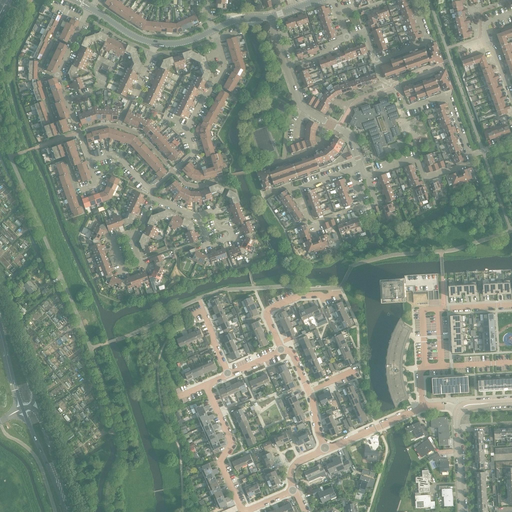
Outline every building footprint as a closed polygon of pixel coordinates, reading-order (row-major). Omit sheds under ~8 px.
[(114,0),(110,7),(109,7),(109,8),(114,11),(121,2),(119,0),(118,2),(115,0),(114,0)] [(225,0),(216,0),(216,8),(226,9),(226,4),(225,4),(225,0)] [(463,0),(452,3),(453,8),(463,6),(462,3),(466,2),(465,0),(463,0)] [(121,2),(114,11),(119,15),(125,6),(122,4),(123,3),(121,2)] [(408,2),(398,5),(400,10),(408,7),(407,5),(409,4),(408,2)] [(125,6),(119,15),(124,18),(130,8),(129,7),(128,9),(125,6)] [(316,9),(318,14),(330,10),(329,8),(326,9),(325,6),(316,9)] [(408,7),(400,10),(402,15),(414,11),(413,8),(410,10),(409,7),(408,7)] [(130,8),(124,18),(129,22),(129,21),(134,13),(131,11),(132,10),(130,8)] [(379,9),(378,10),(376,10),(379,19),(380,20),(385,18),(382,10),(380,11),(379,9)] [(330,10),(318,14),(320,19),(328,16),(328,14),(331,13),(330,10)] [(372,14),(368,16),(376,20),(379,19),(376,10),(371,12),(372,14)] [(414,11),(402,15),(404,20),(411,18),(412,18),(411,15),(415,14),(414,11)] [(54,13),(51,19),(58,22),(61,16),(54,13)] [(129,21),(134,24),(141,14),(140,13),(138,16),(134,13),(129,21)] [(141,14),(134,24),(139,28),(144,20),(141,18),(143,15),(141,14)] [(193,16),(189,18),(193,26),(199,23),(195,15),(194,14),(192,14),(193,16)] [(303,14),(302,14),(300,15),(304,24),(309,22),(306,15),(304,16),(303,14)] [(184,16),(182,17),(187,28),(193,26),(189,18),(185,20),(184,16)] [(328,16),(320,19),(322,24),(331,21),(330,18),(329,19),(328,16)] [(376,20),(368,16),(369,20),(367,21),(369,26),(374,24),(377,23),(377,24),(376,20)] [(73,26),(74,27),(76,27),(77,28),(79,22),(69,17),(68,18),(69,18),(69,17),(69,18),(69,19),(68,19),(66,22),(70,24),(73,26)] [(178,23),(179,24),(182,31),(187,28),(182,17),(181,18),(182,21),(178,23)] [(293,17),(291,18),(290,18),(294,28),(299,26),(296,18),(294,19),(293,17)] [(51,19),(49,24),(55,27),(58,22),(51,19)] [(73,26),(70,24),(66,22),(64,21),(63,22),(64,22),(65,22),(64,24),(63,23),(61,27),(73,33),(76,27),(74,27),(73,26)] [(331,21),(322,24),(324,30),(332,27),(331,24),(332,24),(331,21)] [(415,22),(406,25),(407,30),(415,28),(414,25),(416,25),(415,22)] [(49,24),(46,30),(52,32),(52,33),(53,33),(55,27),(49,24)] [(173,25),(173,32),(172,33),(177,33),(179,32),(180,34),(183,33),(182,31),(179,24),(176,25),(173,25)] [(59,30),(60,31),(60,32),(59,32),(68,37),(69,37),(71,38),(73,33),(61,27),(59,30)] [(332,27),(324,30),(325,35),(335,31),(334,29),(333,29),(332,27)] [(497,35),(499,40),(498,40),(498,41),(498,43),(499,43),(500,43),(501,46),(508,44),(506,39),(511,36),(511,30),(511,27),(506,29),(507,31),(505,32),(504,29),(501,30),(502,33),(497,35)] [(376,30),(371,32),(372,35),(374,34),(374,36),(382,34),(380,28),(379,29),(376,30)] [(45,29),(43,35),(49,38),(52,33),(52,32),(46,30),(45,29)] [(335,31),(325,35),(327,40),(336,37),(335,34),(336,34),(335,31)] [(57,36),(58,36),(57,38),(57,37),(56,37),(56,38),(67,43),(69,37),(68,37),(59,32),(57,36)] [(99,33),(93,35),(95,42),(100,40),(105,42),(107,38),(108,36),(99,32),(99,33)] [(418,33),(409,36),(411,41),(423,37),(422,34),(419,35),(418,33)] [(375,39),(373,40),(374,42),(384,39),(382,34),(374,36),(375,39)] [(40,40),(41,41),(47,43),(49,38),(43,35),(40,40)] [(81,46),(82,46),(83,46),(87,48),(90,43),(95,42),(93,35),(86,37),(85,37),(81,46)] [(236,37),(227,39),(226,40),(228,46),(239,43),(239,40),(237,41),(236,37)] [(105,42),(103,46),(106,47),(105,50),(107,51),(112,40),(107,38),(105,42)] [(112,40),(107,51),(109,52),(112,54),(113,51),(117,43),(112,40)] [(41,41),(38,46),(45,49),(48,44),(47,43),(41,41)] [(55,47),(54,46),(54,47),(65,52),(68,46),(57,41),(55,45),(56,46),(55,47)] [(430,62),(431,67),(444,62),(443,61),(437,42),(434,43),(428,45),(430,51),(428,51),(427,49),(426,50),(428,55),(430,62)] [(112,54),(111,54),(114,56),(114,55),(117,56),(122,45),(117,43),(113,51),(112,54)] [(239,43),(228,46),(229,51),(239,49),(238,45),(240,45),(239,43)] [(316,43),(311,45),(314,54),(317,53),(316,51),(319,50),(316,43)] [(500,50),(501,52),(511,48),(511,47),(510,43),(508,44),(501,46),(503,49),(500,50)] [(361,45),(361,46),(360,46),(363,55),(368,53),(365,44),(362,45),(361,45)] [(379,49),(377,50),(378,53),(387,49),(386,44),(378,47),(379,49)] [(122,45),(117,56),(119,57),(120,54),(123,55),(125,51),(127,47),(122,45)] [(125,51),(130,54),(132,59),(138,57),(136,51),(136,49),(127,45),(127,47),(125,51)] [(311,45),(306,47),(309,54),(311,53),(312,55),(314,54),(311,45)] [(38,46),(36,52),(42,55),(45,49),(38,46)] [(83,46),(82,46),(80,51),(91,57),(92,54),(89,53),(91,50),(87,48),(83,46)] [(357,46),(357,47),(355,48),(358,57),(363,55),(360,46),(359,46),(357,46)] [(54,49),(53,49),(52,52),(62,57),(65,52),(54,47),(54,48),(55,47),(55,48),(54,49)] [(301,48),(296,50),(298,58),(301,57),(302,59),(304,58),(301,48)] [(350,49),(351,49),(350,50),(353,58),(358,57),(355,48),(352,49),(352,48),(350,49)] [(511,48),(501,52),(501,54),(504,53),(505,56),(511,53),(511,48)] [(239,49),(229,51),(231,57),(242,54),(242,52),(240,52),(239,49)] [(347,51),(344,52),(345,53),(348,60),(353,58),(350,50),(349,50),(348,49),(347,50),(347,51)] [(415,51),(418,59),(428,55),(426,50),(426,49),(423,50),(423,49),(418,50),(418,49),(415,50),(415,51)] [(182,53),(182,55),(183,55),(184,60),(189,58),(194,60),(197,54),(191,51),(191,50),(182,53)] [(80,51),(78,56),(86,60),(87,57),(90,59),(91,57),(80,51)] [(342,51),(340,52),(339,52),(342,62),(348,60),(345,53),(342,53),(342,51)] [(406,56),(404,57),(406,63),(416,60),(413,51),(412,51),(409,52),(410,53),(406,55),(406,56)] [(413,51),(416,60),(419,69),(421,68),(418,59),(415,51),(413,51)] [(42,55),(36,52),(33,57),(40,60),(42,55)] [(52,55),(51,54),(49,58),(61,63),(64,58),(62,57),(52,52),(51,53),(52,53),(53,53),(52,55)] [(477,53),(472,55),(475,64),(480,63),(483,71),(492,67),(491,65),(488,66),(484,54),(478,56),(477,53)] [(197,54),(194,60),(199,63),(201,68),(208,66),(205,57),(203,57),(197,54)] [(242,54),(231,57),(233,63),(234,63),(242,60),(241,57),(243,56),(242,54)] [(182,55),(177,57),(182,69),(184,68),(183,65),(186,64),(184,60),(183,55),(182,55)] [(332,57),(332,55),(329,56),(332,66),(337,64),(335,56),(332,57)] [(428,55),(418,59),(421,68),(424,67),(424,65),(428,64),(427,62),(430,62),(428,55)] [(472,55),(467,57),(470,66),(475,64),(472,55)] [(78,56),(76,61),(87,66),(88,64),(85,63),(86,60),(78,56)] [(134,64),(131,69),(136,72),(137,73),(141,64),(140,63),(138,57),(132,59),(134,64)] [(160,68),(161,68),(162,68),(166,70),(169,65),(174,64),(174,63),(172,59),(172,57),(162,60),(163,61),(160,68)] [(177,57),(172,59),(174,63),(174,64),(175,68),(178,67),(179,70),(182,69),(177,57)] [(393,58),(393,59),(396,67),(406,63),(404,57),(401,58),(401,57),(397,58),(396,57),(393,58)] [(470,66),(467,57),(461,59),(464,68),(470,66)] [(47,63),(57,68),(58,69),(61,63),(49,58),(47,61),(48,62),(48,63),(47,63)] [(321,59),(320,59),(319,60),(322,69),(327,67),(325,60),(322,61),(321,59)] [(391,59),(394,67),(397,76),(399,76),(396,67),(393,59),(391,59)] [(230,66),(231,67),(245,69),(242,60),(234,63),(234,65),(230,66)] [(416,60),(406,63),(408,69),(411,68),(411,70),(415,68),(416,70),(419,69),(416,60)] [(76,61),(73,66),(78,68),(81,70),(83,67),(86,68),(87,66),(76,61)] [(45,68),(44,68),(44,69),(55,74),(57,68),(47,63),(45,67),(46,67),(45,69),(44,69),(45,68)] [(406,63),(396,67),(399,76),(402,74),(402,73),(406,72),(405,70),(408,69),(406,63)] [(71,81),(73,80),(77,78),(75,73),(78,68),(73,66),(72,65),(67,74),(69,74),(71,81)] [(203,73),(201,78),(205,81),(207,81),(210,75),(211,75),(208,66),(201,68),(203,73)] [(245,69),(231,67),(230,68),(234,71),(233,72),(233,73),(240,77),(241,77),(245,69)] [(394,67),(391,69),(388,70),(385,71),(382,72),(384,78),(389,76),(389,78),(393,76),(394,77),(397,76),(394,67)] [(492,67),(483,71),(484,76),(494,72),(492,67)] [(128,68),(126,73),(137,78),(138,76),(134,74),(136,72),(131,69),(128,68)] [(156,69),(155,71),(167,77),(169,72),(166,70),(162,68),(161,68),(160,71),(156,69)] [(445,92),(453,89),(446,69),(434,74),(436,78),(438,85),(439,88),(440,88),(440,90),(441,90),(441,88),(443,87),(445,92)] [(301,75),(299,76),(300,78),(310,75),(308,70),(300,72),(301,75)] [(167,77),(155,71),(154,74),(158,75),(157,78),(164,82),(167,77)] [(232,72),(229,77),(238,82),(239,79),(241,80),(242,78),(241,77),(240,77),(233,73),(233,72),(232,72)] [(494,72),(484,76),(486,81),(495,77),(496,79),(498,79),(496,75),(495,76),(494,72)] [(126,73),(124,78),(131,81),(132,79),(136,80),(137,78),(126,73)] [(375,73),(370,75),(373,83),(374,83),(376,83),(376,82),(378,81),(375,73)] [(370,75),(365,76),(368,85),(370,84),(371,85),(372,84),(373,83),(370,75)] [(365,76),(360,78),(363,87),(364,87),(366,86),(365,86),(368,85),(365,76)] [(56,77),(45,81),(45,82),(46,82),(47,83),(45,84),(47,87),(58,83),(56,77)] [(70,84),(70,87),(82,83),(80,77),(77,78),(73,80),(74,83),(70,84)] [(198,77),(196,82),(207,87),(208,85),(204,83),(205,81),(201,78),(198,77)] [(229,77),(226,83),(236,88),(237,86),(236,85),(238,82),(229,77)] [(495,77),(486,81),(488,86),(497,83),(496,79),(495,77)] [(124,78),(121,83),(133,88),(134,86),(130,84),(131,81),(124,78)] [(152,79),(151,81),(162,86),(164,82),(157,78),(156,81),(152,79)] [(360,78),(355,80),(358,89),(360,88),(362,88),(362,87),(363,87),(360,78)] [(425,79),(428,88),(438,85),(436,78),(433,79),(433,78),(429,79),(428,78),(425,79)] [(431,96),(428,88),(425,79),(423,80),(426,89),(429,97),(431,96)] [(305,85),(303,86),(304,89),(313,85),(311,80),(304,83),(305,85)] [(355,80),(350,82),(353,91),(354,90),(354,91),(356,90),(355,90),(358,89),(355,80)] [(416,85),(414,86),(416,92),(426,89),(423,80),(420,81),(420,82),(416,84),(416,85)] [(40,81),(32,84),(34,89),(40,87),(40,88),(41,87),(42,87),(40,81)] [(162,86),(151,81),(150,83),(154,85),(152,88),(160,91),(162,86)] [(196,82),(193,87),(197,89),(201,90),(202,88),(206,89),(207,87),(196,82)] [(350,82),(344,84),(348,92),(350,91),(350,92),(352,91),(353,91),(350,82)] [(59,83),(58,83),(47,87),(47,88),(47,87),(48,87),(49,89),(48,89),(49,93),(61,89),(59,83)] [(82,83),(70,87),(71,89),(75,88),(76,91),(84,88),(82,83)] [(121,83),(119,88),(126,91),(128,88),(131,90),(133,88),(121,83)] [(223,88),(224,89),(232,93),(234,90),(235,90),(236,88),(226,83),(223,88)] [(497,83),(488,86),(490,91),(499,88),(500,89),(501,89),(500,85),(498,86),(497,83)] [(339,84),(333,87),(338,96),(340,95),(340,96),(342,95),(341,94),(342,94),(339,85),(340,85),(339,84)] [(344,84),(340,85),(339,85),(342,94),(343,94),(344,94),(345,94),(345,93),(348,92),(344,84)] [(409,85),(408,86),(411,95),(416,94),(417,93),(416,92),(414,86),(413,84),(411,85),(411,84),(409,85)] [(190,85),(187,90),(199,95),(200,93),(196,91),(197,89),(193,87),(190,85)] [(438,85),(428,88),(431,96),(431,97),(435,96),(434,94),(438,93),(438,92),(440,91),(440,90),(440,88),(439,88),(438,85)] [(405,86),(406,87),(403,88),(406,97),(411,95),(408,86),(407,86),(405,86)] [(34,89),(33,90),(35,95),(43,93),(41,87),(40,88),(40,87),(34,89)] [(338,96),(333,87),(328,91),(335,99),(336,98),(337,97),(338,96)] [(126,91),(119,88),(117,93),(124,96),(128,98),(129,96),(125,94),(126,91)] [(147,89),(146,91),(157,96),(160,91),(152,88),(151,90),(147,89)] [(499,88),(490,91),(492,96),(501,93),(500,89),(499,88)] [(61,89),(49,93),(50,97),(51,96),(52,98),(51,98),(51,99),(62,95),(63,94),(61,89)] [(185,89),(182,94),(185,95),(192,98),(194,96),(198,98),(199,95),(187,90),(185,89)] [(426,89),(416,92),(417,93),(416,94),(418,99),(421,98),(421,99),(425,97),(426,99),(429,98),(429,97),(426,89)] [(221,90),(218,95),(226,100),(228,96),(229,97),(230,95),(229,94),(221,90)] [(157,96),(146,91),(145,93),(149,95),(148,98),(155,101),(157,96)] [(335,99),(328,91),(323,95),(331,101),(333,100),(333,101),(334,100),(334,99),(335,99)] [(43,93),(35,95),(37,101),(45,99),(43,93)] [(501,93),(492,96),(493,101),(503,98),(503,100),(505,99),(504,95),(502,96),(501,93)] [(63,101),(64,100),(62,95),(51,99),(52,102),(53,102),(54,104),(53,104),(63,101)] [(185,95),(183,100),(194,105),(195,103),(191,101),(192,98),(185,95)] [(218,95),(216,98),(215,100),(224,106),(225,104),(224,103),(226,100),(218,95)] [(320,100),(311,95),(307,103),(325,114),(330,106),(329,105),(329,106),(320,100)] [(323,95),(320,100),(329,106),(329,105),(329,104),(330,105),(331,103),(330,103),(331,101),(323,95)] [(392,121),(393,120),(399,118),(394,103),(390,105),(387,97),(380,100),(381,104),(374,106),(374,108),(371,109),(369,104),(361,107),(362,110),(359,111),(358,108),(354,109),(355,113),(353,118),(352,117),(348,124),(355,127),(356,126),(360,128),(361,130),(365,129),(365,130),(369,129),(375,145),(373,146),(377,157),(385,154),(381,145),(385,144),(385,146),(388,145),(387,143),(394,141),(393,137),(400,134),(398,127),(394,128),(392,121)] [(155,101),(148,98),(146,100),(143,98),(141,101),(145,103),(153,106),(155,101)] [(503,98),(493,101),(495,106),(504,103),(503,100),(503,98)] [(183,100),(180,105),(188,108),(189,105),(193,107),(194,105),(183,100)] [(215,100),(212,106),(220,110),(222,106),(223,107),(224,106),(215,100)] [(53,104),(52,105),(53,105),(53,106),(52,107),(54,110),(65,106),(63,101),(53,104)] [(42,102),(34,104),(36,110),(44,107),(42,102)] [(435,107),(437,113),(445,110),(445,109),(444,107),(448,106),(447,103),(435,107)] [(504,103),(495,106),(497,111),(506,108),(507,110),(509,109),(507,106),(506,106),(504,103)] [(180,105),(178,110),(189,115),(190,113),(186,111),(188,108),(180,105)] [(66,106),(65,106),(54,110),(54,111),(55,110),(55,112),(54,112),(56,116),(68,112),(66,106)] [(212,106),(209,111),(217,115),(219,112),(222,113),(223,112),(220,110),(212,106)] [(44,107),(36,110),(38,116),(46,113),(44,107)] [(506,108),(497,111),(499,117),(508,113),(507,110),(506,108)] [(445,110),(437,113),(439,118),(446,115),(445,113),(447,112),(446,109),(445,109),(445,110)] [(82,110),(83,113),(84,114),(87,122),(87,123),(91,121),(91,122),(92,122),(88,111),(86,112),(85,110),(82,110)] [(128,113),(124,121),(124,122),(128,123),(127,124),(128,124),(133,114),(130,113),(131,111),(129,110),(128,113)] [(189,115),(178,110),(176,115),(183,118),(184,115),(188,117),(189,115)] [(80,111),(77,112),(78,116),(82,125),(86,123),(86,124),(87,123),(87,122),(84,114),(83,113),(80,114),(80,111)] [(209,111),(206,116),(217,122),(218,121),(215,119),(217,115),(209,111)] [(68,112),(56,116),(57,120),(58,120),(59,121),(58,121),(58,122),(68,118),(70,117),(68,112)] [(46,113),(38,116),(40,122),(48,119),(46,113)] [(133,114),(128,124),(129,125),(130,124),(134,126),(139,114),(137,113),(136,116),(133,114)] [(139,114),(134,126),(137,128),(138,129),(143,119),(140,118),(141,115),(139,114)] [(206,116),(203,121),(204,122),(211,126),(213,122),(216,124),(217,122),(206,116)] [(58,122),(55,123),(58,130),(59,134),(74,129),(70,117),(68,118),(58,122)] [(143,119),(138,129),(139,129),(143,130),(150,120),(148,118),(146,121),(143,119)] [(48,119),(40,122),(42,127),(49,125),(50,124),(48,119)] [(150,120),(143,130),(145,133),(145,134),(153,127),(151,124),(153,122),(150,120)] [(306,127),(305,136),(316,135),(316,130),(319,125),(310,120),(306,127)] [(450,120),(440,123),(442,128),(450,125),(449,123),(451,122),(450,120)] [(199,123),(196,130),(208,131),(211,126),(204,122),(203,121),(201,124),(199,123)] [(49,125),(42,127),(44,133),(56,129),(54,123),(50,124),(49,125)] [(508,123),(502,125),(506,137),(508,136),(507,134),(511,132),(508,123)] [(450,125),(442,128),(444,133),(456,129),(455,126),(451,127),(450,125)] [(502,125),(497,127),(500,136),(504,135),(505,137),(506,137),(502,125)] [(153,127),(145,134),(146,135),(149,138),(159,129),(157,127),(155,129),(153,127)] [(497,127),(492,129),(496,140),(498,140),(497,137),(500,136),(497,127)] [(108,128),(108,138),(110,138),(109,142),(111,142),(112,139),(116,140),(118,133),(119,133),(119,132),(113,130),(111,128),(108,128)] [(56,129),(44,133),(47,139),(58,135),(56,129)] [(159,129),(149,138),(152,141),(153,142),(161,135),(159,132),(161,131),(159,129)] [(456,129),(444,133),(446,138),(453,135),(453,136),(454,135),(453,133),(457,132),(456,129)] [(496,140),(492,129),(484,132),(487,140),(490,139),(490,140),(494,139),(494,141),(496,140)] [(208,131),(196,130),(198,137),(200,136),(201,140),(210,137),(208,131)] [(91,132),(92,133),(94,141),(98,140),(98,142),(100,141),(97,131),(91,132)] [(118,133),(116,140),(120,141),(120,143),(121,144),(125,133),(119,132),(119,133),(118,133)] [(86,134),(86,136),(88,143),(89,147),(90,146),(90,143),(94,142),(94,141),(92,133),(86,134)] [(125,133),(121,144),(123,144),(124,142),(128,144),(128,143),(130,135),(125,133)] [(130,135),(128,143),(131,143),(133,146),(138,141),(139,140),(140,139),(138,137),(137,138),(135,136),(130,135)] [(161,135),(153,142),(153,143),(154,142),(157,146),(166,137),(165,135),(163,137),(161,135)] [(316,135),(305,136),(305,141),(307,148),(317,144),(315,140),(316,135)] [(166,137),(157,146),(160,149),(159,149),(160,150),(168,142),(166,140),(168,138),(166,137)] [(210,137),(201,140),(203,145),(211,143),(210,139),(212,138),(211,137),(210,137)] [(321,153),(319,153),(317,154),(314,155),(315,157),(317,163),(320,169),(319,169),(320,170),(352,158),(347,143),(341,140),(336,137),(335,139),(334,139),(333,140),(334,141),(333,143),(332,142),(331,144),(332,144),(331,146),(330,147),(329,146),(328,147),(328,148),(327,149),(326,148),(325,150),(324,152),(322,152),(322,151),(320,152),(321,153)] [(78,138),(63,144),(71,167),(74,166),(73,166),(85,162),(86,162),(78,138)] [(133,146),(132,146),(135,149),(132,152),(134,153),(136,151),(142,145),(143,144),(139,140),(138,141),(133,146)] [(457,140),(448,143),(449,148),(457,146),(456,143),(458,143),(457,140)] [(168,142),(160,150),(161,151),(161,150),(164,154),(174,145),(172,143),(170,145),(168,142)] [(211,143),(203,145),(204,151),(215,148),(214,147),(213,147),(211,143)] [(302,150),(299,143),(289,146),(291,154),(302,150)] [(62,144),(50,148),(52,154),(64,150),(62,144)] [(136,151),(138,153),(137,155),(139,156),(148,148),(143,144),(143,145),(143,144),(142,145),(136,151)] [(174,145),(164,154),(167,157),(167,158),(175,150),(173,148),(175,146),(174,145)] [(148,148),(139,156),(140,158),(142,157),(144,160),(152,153),(148,148)] [(215,148),(204,151),(206,157),(210,156),(215,155),(215,154),(214,150),(215,150),(215,148)] [(64,150),(52,154),(54,160),(66,156),(64,150)] [(175,150),(167,158),(168,159),(168,158),(171,162),(181,153),(179,151),(177,153),(175,150)] [(461,150),(451,153),(453,158),(461,156),(460,156),(460,153),(462,153),(461,150)] [(152,153),(144,160),(147,162),(145,164),(147,165),(156,157),(152,153)] [(212,168),(208,169),(210,176),(210,178),(211,179),(223,175),(221,168),(225,167),(224,163),(223,163),(220,153),(215,154),(215,155),(210,156),(212,161),(211,162),(212,168)] [(425,159),(423,159),(424,162),(433,159),(432,153),(424,156),(425,159)] [(461,156),(453,158),(455,164),(467,160),(466,157),(462,158),(461,155),(460,156),(461,156)] [(304,157),(305,159),(308,166),(317,163),(315,157),(313,157),(312,156),(308,157),(308,156),(304,157)] [(156,157),(147,165),(149,167),(150,166),(152,168),(152,169),(158,163),(159,162),(160,162),(156,157)] [(308,166),(305,159),(304,157),(302,158),(305,167),(308,175),(310,174),(308,166)] [(296,163),(293,164),(295,170),(305,167),(302,158),(299,159),(299,161),(295,162),(296,163)] [(73,166),(74,166),(75,170),(76,169),(76,171),(75,171),(88,167),(86,161),(86,162),(85,162),(73,166)] [(57,169),(54,170),(55,172),(66,168),(64,162),(56,165),(57,169)] [(152,168),(150,171),(151,172),(154,170),(156,173),(162,168),(162,167),(163,167),(159,162),(158,163),(152,169),(152,168)] [(182,170),(184,172),(186,174),(192,169),(193,168),(190,165),(191,164),(189,162),(188,164),(182,170)] [(317,163),(308,166),(310,174),(311,175),(314,174),(313,172),(318,171),(317,170),(319,169),(320,169),(317,163)] [(283,165),(283,166),(286,174),(295,170),(293,164),(291,165),(290,164),(286,165),(286,164),(283,165)] [(413,164),(404,167),(406,173),(416,169),(415,167),(413,167),(413,164)] [(286,174),(283,166),(283,165),(279,166),(282,175),(285,183),(289,182),(286,174)] [(206,169),(202,170),(202,172),(203,172),(205,179),(210,178),(210,176),(208,169),(207,166),(205,166),(206,169)] [(273,172),(271,172),(270,172),(272,179),(282,175),(279,166),(276,167),(276,169),(272,170),(273,172)] [(88,167),(75,171),(76,172),(77,171),(77,173),(76,173),(78,177),(90,173),(88,167)] [(271,172),(270,170),(269,167),(257,172),(264,192),(272,189),(270,183),(272,183),(273,185),(274,184),(274,182),(272,179),(270,172),(271,172)] [(305,167),(295,170),(298,177),(300,176),(301,177),(305,176),(305,177),(308,176),(308,175),(305,167)] [(66,168),(55,172),(55,174),(58,172),(60,176),(66,174),(67,174),(68,174),(66,168)] [(156,173),(155,174),(159,177),(156,179),(157,180),(160,178),(167,172),(162,168),(156,173)] [(192,169),(186,174),(190,178),(192,178),(191,180),(194,181),(197,172),(197,170),(195,170),(193,168),(192,169)] [(463,171),(464,174),(472,178),(471,173),(473,173),(471,168),(463,171)] [(416,169),(406,173),(408,178),(416,175),(415,172),(416,172),(416,169)] [(197,170),(197,172),(194,181),(197,182),(198,180),(200,181),(205,179),(203,172),(202,172),(202,170),(200,171),(197,170)] [(295,170),(286,174),(289,182),(289,183),(292,182),(292,180),(296,179),(295,177),(298,177),(295,170)] [(90,173),(78,177),(79,181),(80,181),(80,182),(79,182),(80,183),(92,179),(90,173)] [(451,180),(453,185),(457,177),(456,173),(447,176),(449,181),(451,180)] [(60,181),(57,182),(58,184),(69,179),(67,174),(66,174),(60,176),(59,177),(60,181)] [(380,179),(378,180),(379,182),(388,179),(386,174),(379,176),(380,179)] [(464,174),(461,176),(464,184),(468,182),(468,180),(472,178),(464,174)] [(282,175),(272,179),(274,182),(274,184),(274,185),(277,184),(278,185),(282,184),(282,185),(285,184),(285,183),(282,175)] [(416,175),(408,178),(410,183),(418,180),(419,180),(418,177),(417,177),(416,175)] [(107,178),(106,180),(117,185),(120,180),(112,176),(111,180),(107,178)] [(457,177),(453,185),(458,183),(459,186),(464,184),(461,176),(457,177)] [(69,179),(58,184),(58,185),(61,184),(63,188),(71,185),(69,179)] [(344,179),(335,182),(337,187),(344,185),(343,182),(345,181),(344,179)] [(117,185),(106,180),(105,182),(109,184),(107,187),(115,191),(117,185)] [(168,187),(166,189),(167,191),(169,190),(171,192),(172,191),(180,184),(179,183),(178,184),(175,180),(168,187)] [(418,180),(410,183),(411,188),(423,184),(422,181),(419,182),(418,180)] [(438,181),(429,185),(434,198),(437,197),(435,191),(437,190),(441,189),(438,181)] [(180,184),(172,191),(171,192),(174,195),(172,196),(174,199),(182,188),(180,185),(180,184)] [(209,189),(211,194),(216,192),(221,194),(224,188),(218,185),(218,184),(208,187),(209,189)] [(383,189),(381,190),(382,193),(392,189),(390,184),(382,187),(383,189)] [(64,192),(61,193),(62,195),(73,191),(71,185),(63,188),(64,192)] [(425,186),(415,190),(420,203),(423,202),(423,204),(428,203),(427,200),(429,200),(425,186)] [(101,187),(101,188),(111,199),(115,191),(107,187),(106,189),(101,187)] [(101,193),(99,193),(102,202),(111,199),(101,188),(100,189),(101,193)] [(182,188),(174,199),(177,200),(178,198),(182,199),(187,189),(186,189),(185,189),(182,188)] [(187,189),(182,199),(186,201),(185,203),(187,205),(190,192),(187,190),(188,190),(187,189)] [(205,190),(204,190),(207,200),(210,199),(211,202),(214,201),(212,198),(211,194),(209,189),(205,190)] [(348,189),(339,192),(340,197),(348,195),(347,192),(349,192),(348,189)] [(231,199),(233,204),(238,202),(239,202),(240,202),(236,192),(235,193),(229,190),(226,196),(231,199)] [(278,196),(276,197),(279,202),(281,200),(288,195),(286,192),(287,191),(286,190),(280,194),(279,192),(276,193),(278,196)] [(73,191),(62,195),(62,197),(65,195),(67,199),(75,196),(73,191)] [(95,195),(94,191),(92,192),(96,204),(102,202),(99,193),(95,195)] [(135,191),(132,196),(145,202),(146,200),(142,198),(143,195),(135,191)] [(91,196),(88,197),(91,206),(96,204),(92,192),(90,193),(91,196)] [(387,199),(385,200),(385,201),(386,203),(396,200),(394,194),(386,197),(387,199)] [(83,195),(81,196),(82,200),(85,208),(91,206),(88,197),(84,199),(83,195)] [(288,195),(281,200),(284,205),(292,199),(292,198),(291,197),(289,195),(288,195)] [(310,200),(308,200),(309,203),(318,200),(316,195),(309,197),(310,200)] [(68,203),(65,205),(66,206),(77,202),(75,196),(67,199),(68,203)] [(132,196),(130,201),(139,205),(141,203),(144,204),(145,202),(132,196)] [(292,199),(284,205),(287,209),(295,204),(294,202),(294,201),(293,200),(292,199)] [(352,199),(342,203),(344,208),(352,205),(351,203),(353,202),(352,199)] [(130,201),(128,206),(140,212),(141,210),(138,208),(139,205),(130,201)] [(77,202),(66,206),(66,208),(69,207),(71,211),(72,211),(72,210),(78,208),(79,207),(77,202)] [(231,208),(227,209),(228,212),(240,207),(239,202),(238,202),(233,204),(229,205),(231,208)] [(392,203),(383,207),(387,220),(391,219),(389,213),(391,212),(395,211),(392,203)] [(295,204),(287,209),(290,214),(298,208),(298,207),(297,206),(295,204)] [(313,210),(311,211),(312,213),(322,210),(320,205),(312,207),(313,210)] [(128,206),(126,211),(129,213),(134,215),(135,215),(136,212),(139,214),(140,212),(128,206)] [(73,214),(70,215),(71,217),(74,216),(83,213),(80,207),(79,207),(78,208),(72,210),(72,211),(73,214)] [(240,207),(228,212),(229,214),(232,213),(233,215),(242,212),(240,207)] [(298,208),(290,214),(293,218),(301,213),(300,211),(300,210),(299,209),(298,208)] [(165,211),(159,213),(161,220),(166,218),(171,220),(173,215),(174,215),(174,214),(165,210),(165,211)] [(322,210),(312,213),(313,216),(315,215),(316,218),(324,215),(322,210)] [(234,218),(231,219),(232,222),(244,217),(242,212),(233,215),(234,218)] [(127,218),(122,220),(124,225),(123,225),(124,225),(124,226),(131,224),(132,224),(136,216),(135,215),(134,215),(129,213),(127,218)] [(147,224),(148,224),(149,225),(153,227),(153,226),(156,222),(161,220),(159,213),(152,215),(151,215),(147,224)] [(301,213),(293,218),(296,223),(304,217),(304,216),(303,215),(301,213)] [(117,216),(116,214),(114,215),(119,227),(124,225),(123,225),(124,225),(122,220),(120,215),(117,216)] [(113,218),(110,219),(114,229),(119,227),(114,215),(112,216),(113,218)] [(171,220),(169,223),(169,224),(172,226),(171,228),(173,229),(179,217),(174,215),(173,215),(171,220)] [(179,217),(173,229),(175,230),(176,228),(179,229),(181,225),(183,220),(183,219),(179,217)] [(244,217),(232,222),(233,224),(236,223),(237,226),(241,224),(245,222),(246,222),(244,217)] [(106,218),(104,219),(105,222),(109,231),(114,229),(110,219),(107,220),(106,218)] [(181,225),(186,227),(188,232),(193,230),(193,231),(194,230),(195,230),(192,223),(193,222),(184,218),(183,219),(183,220),(181,225)] [(355,218),(354,218),(353,219),(356,228),(361,226),(358,218),(356,219),(355,218)] [(350,220),(350,221),(348,222),(351,230),(356,228),(353,219),(350,220)] [(242,227),(239,228),(239,230),(252,226),(250,221),(246,222),(245,222),(241,224),(242,227)] [(345,221),(344,222),(343,222),(346,232),(351,230),(348,222),(346,223),(345,221)] [(340,223),(340,225),(338,225),(341,234),(346,232),(343,222),(340,223)] [(97,224),(93,232),(101,236),(103,231),(106,230),(104,224),(100,225),(97,224)] [(149,225),(148,224),(146,229),(158,235),(159,232),(156,231),(158,228),(153,226),(153,227),(149,225)] [(307,224),(297,228),(299,233),(309,230),(308,227),(308,225),(307,226),(307,224)] [(252,226),(239,230),(240,233),(243,232),(244,234),(245,234),(251,232),(254,231),(252,226)] [(146,229),(144,234),(149,237),(153,239),(154,236),(157,237),(158,235),(146,229)] [(188,232),(185,233),(184,233),(186,239),(187,238),(199,234),(198,232),(195,233),(194,230),(193,231),(193,230),(188,232)] [(309,230),(299,233),(301,238),(310,235),(310,234),(310,232),(309,232),(309,230)] [(101,236),(93,232),(90,240),(92,241),(94,245),(99,243),(100,243),(99,240),(101,236)] [(244,234),(246,237),(243,242),(252,246),(254,241),(255,238),(252,236),(251,232),(245,234),(244,234)] [(143,249),(144,249),(148,247),(146,242),(149,237),(144,234),(143,233),(139,242),(140,243),(142,249),(143,249)] [(199,234),(187,238),(186,239),(188,244),(198,240),(196,237),(200,236),(199,234)] [(310,235),(301,238),(303,243),(311,240),(311,241),(312,240),(311,237),(312,237),(311,236),(310,235)] [(327,235),(318,238),(320,241),(328,245),(330,244),(327,235)] [(311,240),(303,243),(304,248),(307,247),(308,252),(312,244),(311,241),(311,240)] [(320,241),(316,243),(319,251),(324,249),(323,247),(328,245),(320,241)] [(241,247),(238,248),(239,248),(241,254),(245,252),(248,254),(249,251),(250,251),(252,246),(243,242),(241,247)] [(94,245),(92,246),(91,246),(93,252),(102,248),(103,248),(105,247),(104,245),(101,246),(100,243),(99,243),(94,245)] [(312,244),(308,252),(313,250),(314,253),(319,251),(316,243),(312,244)] [(144,249),(143,249),(145,254),(154,251),(157,250),(156,247),(154,248),(153,245),(148,247),(144,249)] [(220,246),(221,249),(219,250),(222,260),(227,258),(224,249),(223,245),(220,246)] [(236,249),(234,245),(232,246),(237,259),(242,257),(241,254),(239,248),(238,248),(236,249)] [(231,250),(228,251),(231,261),(237,259),(232,246),(230,247),(231,250)] [(94,254),(91,255),(92,257),(105,253),(103,248),(102,248),(93,252),(94,254)] [(195,248),(189,250),(191,255),(189,258),(192,259),(192,260),(197,262),(197,261),(201,253),(196,251),(195,248)] [(216,252),(215,248),(212,249),(217,261),(222,260),(219,250),(216,252)] [(211,253),(209,254),(209,255),(211,260),(212,263),(217,261),(212,249),(210,250),(211,253)] [(105,253),(92,257),(93,260),(95,259),(96,262),(107,258),(105,253)] [(201,253),(197,261),(197,262),(202,264),(202,263),(205,265),(207,262),(211,260),(209,255),(209,254),(206,255),(201,253)] [(153,258),(149,259),(150,262),(153,260),(154,263),(155,263),(161,261),(164,260),(162,255),(153,258)] [(97,265),(95,265),(96,268),(108,263),(107,258),(96,262),(97,265)] [(154,263),(156,266),(153,271),(162,275),(165,270),(164,269),(165,267),(162,265),(161,261),(155,263),(154,263)] [(108,263),(96,268),(97,270),(99,269),(100,272),(101,272),(110,268),(108,263)] [(110,268),(101,272),(100,272),(102,277),(105,276),(111,274),(111,273),(110,271),(114,270),(113,267),(110,268)] [(145,271),(140,273),(143,283),(146,282),(147,284),(149,284),(148,280),(145,271)] [(151,275),(148,277),(151,283),(155,281),(158,282),(159,279),(160,280),(162,275),(153,271),(151,275)] [(105,276),(107,280),(105,283),(108,284),(108,285),(113,287),(117,278),(112,276),(111,273),(111,274),(105,276)] [(140,273),(135,275),(139,287),(141,287),(141,284),(143,283),(140,273)] [(128,279),(125,280),(127,286),(128,289),(133,287),(130,278),(130,277),(129,274),(126,275),(128,279)] [(381,280),(381,285),(382,303),(406,302),(406,293),(413,292),(413,295),(428,294),(428,300),(439,300),(438,274),(405,276),(405,279),(381,280)] [(135,275),(130,277),(130,278),(133,287),(136,286),(137,288),(139,287),(135,275)] [(117,278),(113,287),(118,290),(118,289),(121,290),(123,287),(127,286),(125,280),(122,281),(117,278)] [(20,291),(20,290),(22,292),(26,289),(30,294),(37,289),(36,289),(37,288),(35,285),(34,286),(29,280),(23,285),(21,287),(18,283),(15,285),(20,291)] [(213,300),(210,302),(213,308),(221,304),(219,301),(222,300),(221,295),(212,298),(213,300)] [(243,301),(246,306),(254,303),(251,297),(243,301)] [(334,305),(336,311),(344,308),(342,302),(334,305)] [(254,303),(246,306),(249,312),(256,309),(254,303)] [(221,304),(213,308),(215,313),(223,310),(221,304)] [(317,305),(311,308),(314,315),(320,313),(321,315),(324,314),(321,308),(318,309),(317,305)] [(311,308),(305,310),(309,318),(314,315),(311,308)] [(344,308),(336,311),(339,317),(347,313),(344,308)] [(246,320),(248,323),(254,320),(252,317),(259,314),(256,309),(249,312),(251,318),(246,320)] [(223,310),(215,313),(218,319),(226,315),(223,310)] [(309,318),(305,310),(299,313),(303,321),(309,318)] [(278,314),(280,320),(288,317),(286,311),(285,311),(278,314)] [(347,313),(339,317),(341,323),(349,319),(347,313)] [(226,315),(218,319),(220,325),(228,321),(226,315)] [(288,317),(280,320),(283,326),(291,322),(288,317)] [(349,319),(341,323),(344,328),(352,325),(349,319)] [(387,365),(387,368),(387,371),(388,373),(388,376),(388,378),(388,381),(389,384),(389,386),(390,388),(390,391),(391,393),(392,395),(393,398),(393,400),(394,402),(396,405),(396,407),(400,402),(409,398),(408,396),(409,396),(410,396),(410,395),(410,394),(409,394),(407,394),(407,392),(406,391),(406,389),(405,387),(404,385),(404,383),(404,381),(403,378),(403,376),(403,374),(402,372),(405,372),(405,368),(402,368),(402,365),(402,363),(403,361),(403,359),(403,357),(403,354),(404,353),(404,350),(405,348),(405,345),(406,343),(407,341),(408,339),(408,337),(409,335),(410,333),(411,332),(412,333),(413,333),(414,332),(414,331),(413,331),(413,330),(412,330),(412,331),(411,331),(413,329),(404,324),(401,319),(400,320),(399,322),(398,324),(397,325),(396,328),(395,331),(394,333),(393,334),(392,337),(391,340),(391,343),(390,344),(390,346),(389,349),(389,351),(388,352),(388,354),(388,356),(388,358),(388,360),(387,363),(387,365)] [(254,320),(248,323),(249,326),(251,325),(253,330),(261,327),(259,321),(255,323),(254,320)] [(228,321),(220,325),(223,330),(227,329),(228,331),(234,329),(233,326),(232,326),(231,327),(228,321)] [(291,322),(283,326),(285,332),(293,328),(291,322)] [(261,327),(253,330),(256,336),(264,332),(261,327)] [(293,328),(285,332),(288,337),(292,336),(293,338),(299,336),(297,333),(296,334),(293,328)] [(200,329),(194,332),(198,339),(204,337),(200,329)] [(223,337),(225,343),(233,339),(230,334),(235,332),(234,329),(228,331),(229,334),(223,337)] [(194,332),(189,334),(192,342),(198,339),(194,332)] [(264,332),(256,336),(258,342),(266,338),(264,332)] [(189,334),(183,337),(186,344),(192,342),(189,334)] [(334,337),(337,343),(345,339),(342,334),(334,337)] [(299,339),(302,345),(309,341),(307,336),(299,339)] [(186,344),(183,337),(177,339),(181,347),(186,344)] [(266,338),(258,342),(261,347),(269,344),(266,338)] [(233,339),(225,343),(228,348),(235,345),(233,339)] [(345,339),(337,343),(339,349),(347,345),(345,339)] [(309,341),(302,345),(304,351),(312,347),(309,341)] [(235,345),(228,348),(230,354),(238,351),(235,345)] [(347,345),(339,349),(342,354),(350,351),(347,345)] [(312,347),(304,351),(307,356),(314,353),(312,347)] [(238,351),(230,354),(233,360),(241,356),(238,351)] [(350,351),(342,354),(344,360),(352,356),(350,351)] [(314,353),(307,356),(309,362),(317,358),(314,353)] [(352,356),(344,360),(347,366),(355,362),(352,356)] [(317,358),(309,362),(312,368),(319,364),(317,358)] [(214,360),(208,363),(211,371),(217,368),(214,360)] [(208,363),(202,365),(206,373),(211,371),(208,363)] [(278,368),(280,373),(288,370),(286,364),(282,366),(281,363),(275,365),(276,369),(278,368)] [(319,364),(312,368),(314,373),(322,370),(319,364)] [(202,365),(197,368),(200,376),(206,373),(202,365)] [(197,368),(191,370),(194,378),(200,376),(197,368)] [(194,378),(191,370),(185,373),(188,381),(194,378)] [(288,370),(280,373),(283,379),(291,375),(288,370)] [(322,370),(314,373),(317,379),(325,376),(322,370)] [(267,374),(261,376),(265,384),(270,382),(267,374)] [(291,375),(283,379),(285,385),(293,381),(291,375)] [(261,376),(255,379),(259,387),(265,384),(261,376)] [(438,380),(433,380),(433,393),(439,392),(439,394),(446,393),(446,392),(451,392),(451,393),(469,392),(468,377),(456,377),(456,378),(445,379),(445,378),(438,378),(438,380)] [(259,387),(255,379),(250,381),(253,389),(259,387)] [(500,380),(498,380),(499,390),(508,390),(508,379),(506,379),(500,380)] [(243,380),(237,383),(241,390),(246,388),(243,380)] [(481,381),(479,381),(479,391),(489,391),(489,380),(487,380),(481,381)] [(491,380),(489,380),(489,391),(499,390),(498,380),(496,380),(491,380)] [(293,381),(285,385),(288,390),(286,391),(287,394),(293,391),(292,389),(296,387),(293,381)] [(237,383),(231,385),(235,393),(241,390),(237,383)] [(231,385),(226,388),(229,396),(235,393),(231,385)] [(345,389),(348,395),(355,391),(353,385),(345,389)] [(229,396),(226,388),(220,390),(223,398),(229,396)] [(330,391),(324,394),(328,402),(333,399),(334,401),(337,400),(334,394),(332,395),(330,391)] [(355,391),(348,395),(350,400),(358,397),(355,391)] [(328,402),(324,394),(318,396),(322,404),(328,402)] [(288,399),(290,405),(298,401),(296,396),(292,397),(291,395),(285,397),(286,400),(288,399)] [(358,397),(350,400),(353,406),(360,403),(358,397)] [(298,401),(290,405),(293,411),(301,407),(298,401)] [(360,403),(353,406),(355,412),(363,408),(360,403)] [(196,404),(190,406),(191,409),(194,408),(196,413),(209,407),(208,405),(204,407),(203,404),(197,407),(196,404)] [(234,412),(236,418),(244,414),(242,409),(244,408),(242,405),(237,407),(238,410),(234,412)] [(209,407),(196,413),(198,418),(207,414),(206,411),(210,409),(209,407)] [(301,407),(293,411),(295,416),(303,413),(301,407)] [(363,408),(355,412),(358,417),(365,414),(363,408)] [(324,418),(327,424),(335,421),(332,415),(334,414),(333,411),(327,414),(328,417),(324,418)] [(303,413),(295,416),(298,422),(296,423),(297,426),(303,423),(302,420),(306,419),(303,413)] [(207,414),(198,418),(200,422),(213,416),(212,414),(208,416),(207,414)] [(244,414),(236,418),(239,423),(247,420),(244,414)] [(365,414),(358,417),(360,423),(368,420),(365,414)] [(213,416),(200,422),(202,427),(211,423),(210,421),(214,419),(213,416)] [(447,417),(431,418),(432,428),(439,427),(440,445),(448,445),(448,439),(450,439),(449,426),(448,426),(447,417)] [(247,420),(239,423),(242,429),(249,426),(247,420)] [(335,421),(327,424),(329,430),(337,426),(335,421)] [(408,427),(405,428),(407,433),(413,430),(417,438),(425,435),(425,436),(428,435),(424,425),(421,426),(419,422),(409,426),(407,426),(408,427)] [(211,423),(202,427),(204,432),(218,426),(217,424),(212,426),(211,423)] [(218,426),(204,432),(206,436),(215,432),(214,430),(218,428),(218,426)] [(249,426),(242,429),(244,435),(252,431),(249,426)] [(337,426),(329,430),(332,436),(340,432),(337,426)] [(286,433),(280,435),(284,443),(290,441),(288,437),(290,436),(288,430),(285,431),(286,433)] [(306,433),(301,435),(304,443),(310,440),(309,437),(311,435),(309,430),(306,431),(306,433)] [(252,431),(244,435),(247,440),(254,437),(252,431)] [(215,432),(206,436),(208,441),(222,435),(221,433),(216,435),(215,432)] [(222,435),(208,441),(211,446),(219,442),(218,439),(223,437),(222,435)] [(284,443),(280,435),(275,438),(274,436),(271,437),(274,443),(276,442),(278,446),(284,443)] [(304,443),(301,435),(295,438),(299,446),(304,443)] [(254,437),(247,440),(249,446),(257,443),(254,437)] [(428,440),(416,448),(422,457),(435,449),(428,440)] [(269,441),(263,444),(265,450),(272,447),(269,441)] [(219,442),(211,446),(213,450),(218,448),(226,445),(225,442),(220,444),(219,442)] [(366,446),(365,450),(367,454),(366,457),(373,457),(372,461),(378,461),(379,452),(371,451),(368,445),(366,446)] [(263,456),(265,462),(273,458),(270,453),(266,454),(265,452),(259,454),(261,457),(263,456)] [(250,454),(244,457),(247,465),(253,462),(250,454)] [(434,459),(436,462),(440,462),(441,472),(442,472),(442,475),(448,474),(448,472),(449,472),(449,459),(442,459),(440,455),(434,459)] [(244,457),(238,459),(242,467),(247,465),(244,457)] [(334,462),(327,465),(331,475),(330,473),(344,467),(344,469),(351,466),(348,460),(342,463),(339,457),(333,459),(334,462)] [(263,469),(264,472),(270,470),(269,467),(275,464),(273,458),(265,462),(267,467),(263,469)] [(242,467),(238,459),(233,462),(236,470),(242,467)] [(200,467),(202,472),(211,468),(210,465),(215,463),(214,461),(200,467)] [(318,466),(304,472),(306,476),(305,476),(306,477),(307,479),(309,481),(313,480),(311,477),(321,473),(322,475),(326,473),(323,467),(319,469),(318,466)] [(211,468),(202,472),(204,476),(218,470),(217,468),(212,470),(211,468)] [(218,470),(204,476),(207,481),(215,477),(214,475),(219,473),(218,470)] [(270,470),(264,472),(266,475),(267,475),(270,480),(278,477),(275,471),(271,472),(270,470)] [(423,477),(416,477),(416,483),(419,482),(419,492),(430,492),(429,480),(430,480),(430,473),(428,473),(428,470),(425,471),(423,471),(423,477)] [(361,475),(359,483),(361,484),(360,490),(359,489),(359,490),(361,491),(365,492),(367,485),(372,487),(375,480),(361,475)] [(215,477),(207,481),(209,486),(222,480),(221,478),(216,480),(215,477)] [(278,477),(270,480),(272,486),(270,486),(272,489),(278,487),(276,484),(280,482),(278,477)] [(222,480),(209,486),(211,490),(219,487),(218,484),(223,482),(222,480)] [(257,484),(251,486),(255,494),(261,492),(259,488),(262,487),(259,481),(256,482),(257,484)] [(255,494),(251,486),(246,489),(245,487),(242,488),(245,494),(247,493),(249,497),(255,494)] [(440,486),(439,490),(442,490),(442,496),(444,496),(445,506),(443,506),(453,506),(452,489),(448,489),(448,486),(440,486)] [(219,487),(211,490),(213,495),(226,489),(225,487),(220,489),(219,487)] [(320,488),(312,492),(314,497),(319,495),(322,503),(331,499),(329,494),(334,492),(332,487),(322,492),(320,488)] [(226,489),(213,495),(215,500),(224,496),(222,493),(227,491),(226,489)] [(430,495),(415,496),(416,501),(417,505),(420,505),(420,508),(431,507),(431,509),(435,509),(435,502),(431,502),(430,495)] [(224,496),(215,500),(217,504),(230,499),(229,496),(225,498),(224,496)] [(230,499),(217,504),(219,509),(228,505),(227,503),(231,501),(230,499)] [(345,499),(342,500),(343,507),(346,506),(346,511),(355,511),(357,511),(356,506),(354,506),(354,504),(348,505),(348,501),(345,502),(345,499)] [(291,503),(285,506),(287,511),(291,511),(294,511),(296,511),(298,511),(295,506),(292,507),(291,503)]
